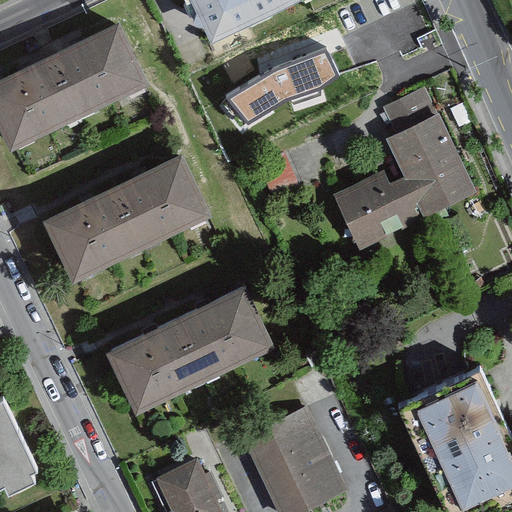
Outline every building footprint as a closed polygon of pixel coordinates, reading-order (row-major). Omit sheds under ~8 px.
[(304,0),(196,0),(217,42),(304,0)] [(374,0),(368,0),(341,12),(355,44),(388,29),(374,0)] [(21,78),(0,87),(0,122),(13,150),(146,85),(119,30),(84,47),(21,78)] [(333,66),(323,46),(283,65),(292,84),(286,86),(293,100),(298,98),(304,111),(350,90),(338,64),(333,66)] [(386,179),(341,200),(365,250),(477,196),(428,93),(390,111),(404,140),(395,145),(414,183),(392,193),(386,179)] [(305,192),(287,154),(260,167),(277,204),(305,192)] [(183,157),(50,222),(77,277),(210,212),(183,157)] [(245,289),(113,353),(140,408),(272,343),(245,289)] [(469,511),(511,492),(511,434),(481,367),(398,405),(447,511),(469,511)] [(0,390),(0,486),(9,482),(13,490),(40,477),(36,469),(42,466),(8,393),(2,396),(0,390)] [(260,428),(298,508),(349,484),(311,404),(260,428)] [(226,511),(201,461),(157,482),(171,511),(226,511)]
